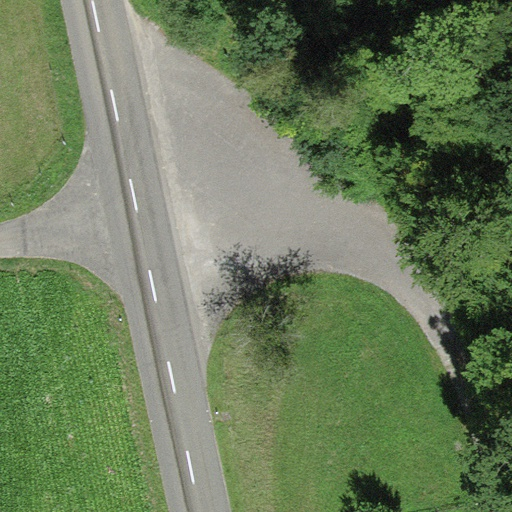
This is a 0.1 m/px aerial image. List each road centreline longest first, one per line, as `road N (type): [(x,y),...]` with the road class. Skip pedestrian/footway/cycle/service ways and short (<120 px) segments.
road 1 (track): [(500,511),(374,255),(329,218),(139,220)]
road 2 (tertiary): [(200,511),(139,220)]
road 3 (tertiary): [(139,220),(90,0)]
road 4 (residential): [(139,220),(0,238)]
